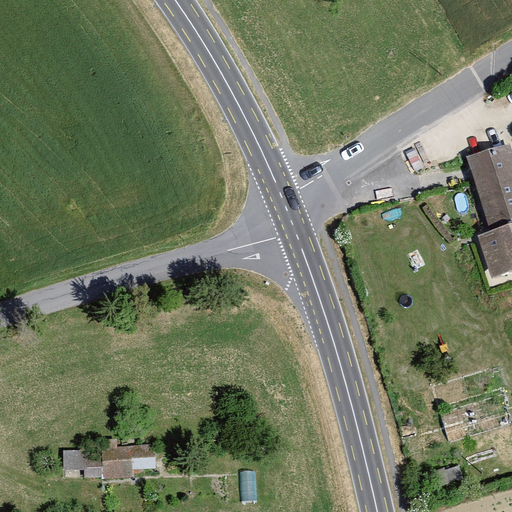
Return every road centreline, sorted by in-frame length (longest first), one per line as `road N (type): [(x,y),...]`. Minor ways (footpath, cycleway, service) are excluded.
road 1 (unclassified): [(286,219),(222,253),(0,319)]
road 2 (primary): [(370,511),(286,219)]
road 3 (unclassified): [(511,59),(286,219)]
road 4 (primary): [(286,219),(175,0)]
